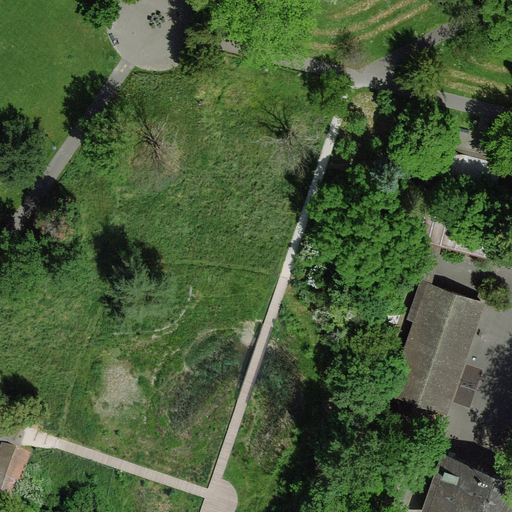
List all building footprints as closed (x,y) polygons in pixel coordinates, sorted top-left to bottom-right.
[(511,233),(501,231),(493,261),(511,265),(511,233)] [(447,413),(485,301),(427,281),(388,392),(447,413)] [(511,511),(511,475),(441,451),(420,511),(511,511)] [(1,457),(0,460),(0,479),(18,486),(28,458),(19,455),(16,463),(1,457)] [(0,479),(0,511),(7,511),(18,486),(0,479)]
